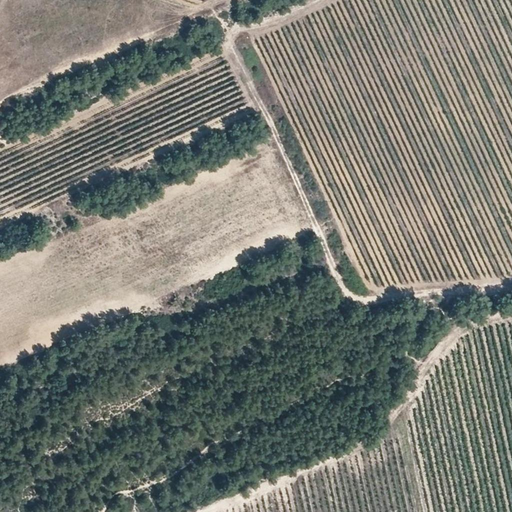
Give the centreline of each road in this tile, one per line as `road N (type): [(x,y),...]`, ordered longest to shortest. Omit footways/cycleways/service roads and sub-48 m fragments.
road 1 (track): [(511,284),(361,301),(347,292),(229,37)]
road 2 (track): [(511,313),(445,333),(406,401),(337,456),(203,511)]
